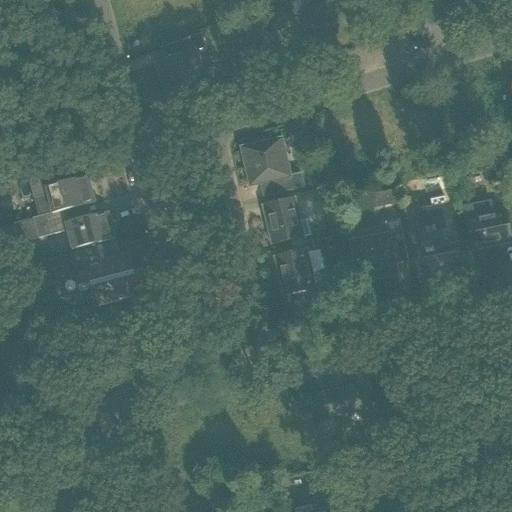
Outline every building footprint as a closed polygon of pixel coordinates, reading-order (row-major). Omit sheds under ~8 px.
[(301,9),(312,53),(336,47),(325,3),(321,4),(319,0),(302,0),(304,9),(301,9)] [(450,0),(455,12),(478,4),(477,0),(450,0)] [(225,25),(213,29),(218,40),(229,36),(225,25)] [(173,58),(165,60),(155,64),(169,102),(206,88),(193,51),(204,47),(199,35),(169,47),(173,58)] [(367,121),(334,119),(333,145),(366,147),(367,121)] [(268,182),(271,194),(303,187),(300,174),(289,177),(280,139),(241,148),(250,187),(268,182)] [(496,167),(484,170),(486,180),(498,177),(496,167)] [(60,170),(28,178),(33,199),(47,195),(51,213),(52,215),(79,207),(94,203),(87,176),(71,180),(66,182),(64,182),(63,183),(60,170)] [(319,174),(307,177),(309,186),(321,184),(319,174)] [(393,190),(380,193),(383,207),(396,204),(393,190)] [(431,208),(413,212),(422,256),(455,249),(444,197),(430,200),(431,208)] [(263,206),(271,245),(310,236),(306,220),(299,222),(294,199),(263,206)] [(490,202),(463,207),(464,212),(472,250),(511,242),(504,211),(492,213),(490,202)] [(33,220),(0,228),(0,230),(4,244),(4,247),(4,248),(38,239),(67,231),(72,251),(95,244),(114,239),(107,212),(82,219),(79,207),(52,215),(51,213),(32,218),(33,220)] [(393,256),(405,253),(398,221),(386,224),(388,235),(350,243),(358,282),(396,274),(393,256)] [(334,242),(321,245),(322,252),(329,256),(336,255),(334,242)] [(84,270),(77,272),(80,285),(81,286),(89,284),(90,289),(89,289),(89,290),(94,308),(118,301),(118,302),(122,301),(122,300),(147,293),(142,276),(142,275),(133,277),(132,272),(134,272),(134,271),(129,253),(119,256),(110,259),(104,260),(105,265),(101,266),(96,247),(79,252),(84,270)] [(274,258),(283,296),(322,287),(318,272),(311,273),(306,251),(274,258)] [(314,400),(306,402),(309,420),(317,418),(317,420),(342,415),(361,410),(371,408),(369,396),(359,399),(356,386),(313,396),(314,400)] [(332,454),(327,461),(338,468),(342,461),(332,454)] [(330,471),(322,472),(324,485),(332,483),(330,471)]
